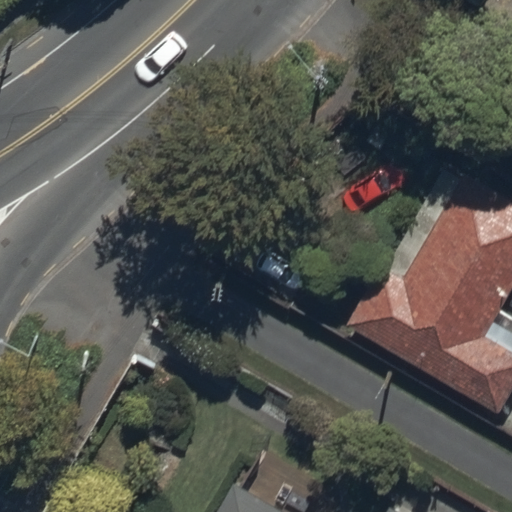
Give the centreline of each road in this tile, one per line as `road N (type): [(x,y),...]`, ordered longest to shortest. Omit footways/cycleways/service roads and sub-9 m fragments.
road 1 (secondary): [(119,76),(66,208),(0,307)]
road 2 (secondary): [(119,76),(0,152)]
